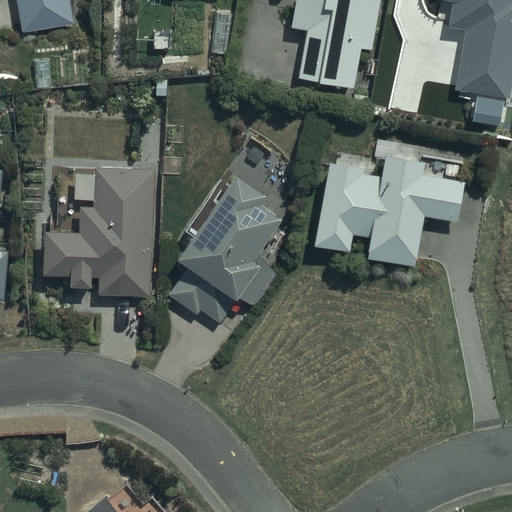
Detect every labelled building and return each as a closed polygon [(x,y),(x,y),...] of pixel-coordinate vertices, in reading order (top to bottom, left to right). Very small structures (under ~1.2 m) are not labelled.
[(20,0),(26,30),(76,21),(72,0),(20,0)] [(296,0),(293,19),(310,22),(301,70),(358,80),(365,40),(375,42),(381,0),(296,0)] [(340,143),(338,155),(331,154),(319,239),(352,243),(354,226),(375,229),(372,251),(418,257),(426,206),(460,211),(465,176),(424,170),(426,156),(387,150),(385,170),(367,167),(368,160),(362,160),(364,146),(340,143)] [(152,287),(157,160),(97,158),(96,198),(83,197),(83,223),(48,222),(47,266),(73,267),(73,277),(94,278),(94,268),(102,268),(101,285),(152,287)] [(0,293),(7,294),(11,245),(1,244),(7,164),(0,163),(0,293)] [(239,295),(242,290),(253,298),(276,264),(258,251),(283,215),(260,200),(267,190),(238,171),(181,254),(190,261),(172,288),(199,307),(202,302),(220,314),(236,293),(239,295)] [(169,511),(153,491),(145,498),(127,475),(81,511),(169,511)]
